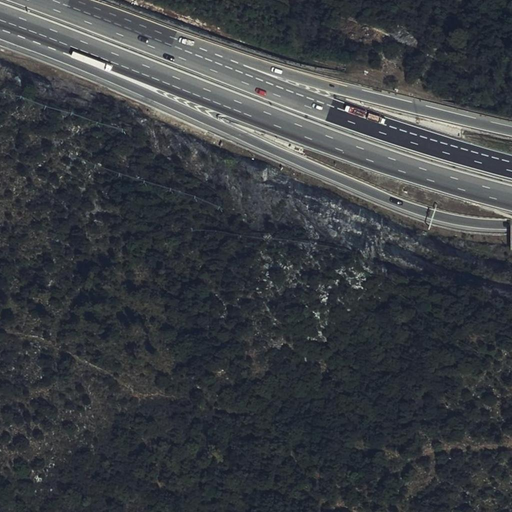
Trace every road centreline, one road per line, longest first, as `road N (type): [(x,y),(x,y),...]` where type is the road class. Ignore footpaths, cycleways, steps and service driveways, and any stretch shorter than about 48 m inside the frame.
road 1 (motorway): [(6,17),(116,79),(369,193),(450,221),(511,226)]
road 2 (motorway): [(6,17),(383,161),(511,199)]
road 3 (motorway): [(511,166),(309,103),(108,24)]
road 4 (motorway): [(511,130),(108,24)]
